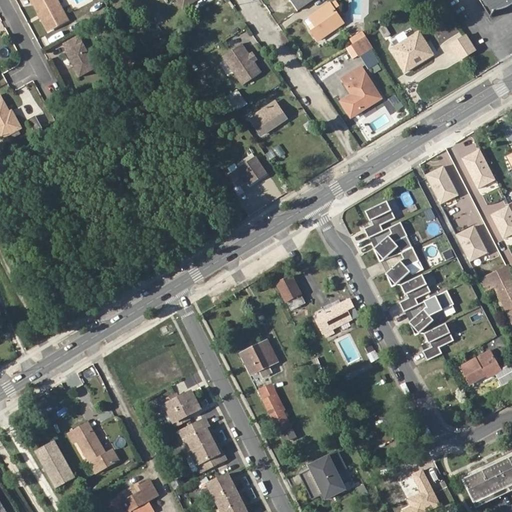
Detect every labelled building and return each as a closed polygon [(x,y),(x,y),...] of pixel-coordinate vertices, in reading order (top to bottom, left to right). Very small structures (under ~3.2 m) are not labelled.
[(31,0),(50,34),(69,23),(57,0),(31,0)] [(177,0),(175,2),(181,11),(197,0),(177,0)] [(285,0),(294,12),(312,0),(285,0)] [(511,0),(479,0),(490,17),(493,7),(498,7),(502,6),(504,5),(505,5),(508,3),(509,2),(511,1),(511,0)] [(309,31),(315,40),(340,23),(329,5),(311,17),(316,26),(309,31)] [(387,35),(381,25),(376,29),(382,38),(387,35)] [(429,52),(416,33),(389,50),(402,72),(419,61),(418,59),(429,52)] [(475,49),(465,34),(448,46),(458,60),(475,49)] [(369,47),(363,37),(351,45),(356,54),(369,47)] [(67,56),(72,65),(74,64),(77,69),(75,71),(81,81),(99,71),(82,40),(65,48),(69,54),(67,56)] [(250,61),(246,55),(239,44),(221,55),(240,84),(258,73),(250,61)] [(430,54),(429,52),(418,59),(419,61),(430,54)] [(367,68),(377,63),(372,54),(363,59),(367,68)] [(349,97),(339,104),(348,118),(359,111),(358,109),(368,102),(370,105),(379,99),(363,74),(359,77),(355,70),(339,81),(349,97)] [(0,142),(21,132),(15,121),(11,122),(8,116),(0,99),(0,142)] [(359,111),(359,113),(370,105),(368,102),(358,109),(359,111)] [(259,135),(283,118),(277,109),(275,106),(273,103),(252,117),(250,114),(246,116),(259,135)] [(277,109),(283,118),(284,118),(275,106),(277,109)] [(33,130),(40,128),(36,115),(29,117),(33,130)] [(481,150),(463,160),(478,190),(497,181),(481,150)] [(237,169),(245,180),(252,175),(255,180),(264,174),(253,158),(237,169)] [(444,166),(425,176),(441,207),(460,197),(444,166)] [(235,186),(245,180),(237,169),(228,175),(235,186)] [(252,175),(245,180),(248,184),(255,180),(252,175)] [(372,224),(363,229),(364,231),(367,238),(382,231),(379,225),(394,218),(386,201),(364,211),(369,221),(370,221),(372,224)] [(511,211),(510,207),(491,217),(507,248),(511,245),(511,211)] [(406,236),(400,222),(388,228),(390,233),(373,249),(382,260),(397,246),(393,242),(406,236)] [(474,227),(456,237),(471,268),(490,258),(474,227)] [(418,261),(411,247),(400,253),(402,258),(385,274),(395,285),(409,271),(405,267),(418,261)] [(511,264),(511,263),(510,264),(478,279),(485,292),(494,287),(511,324),(511,264)] [(423,273),(402,284),(402,285),(407,293),(408,293),(409,297),(401,301),(405,310),(420,303),(417,298),(432,290),(423,273)] [(276,283),(290,309),(303,303),(290,276),(276,283)] [(442,309),(435,295),(423,301),(426,306),(408,322),(418,333),(433,320),(429,315),(442,309)] [(322,334),(331,330),(356,317),(347,300),(313,318),(322,334)] [(449,321),(427,331),(427,332),(431,341),(432,341),(434,345),(425,349),(430,358),(445,351),(442,345),(457,338),(449,321)] [(322,334),(324,338),(333,333),(331,330),(322,334)] [(252,375),(277,361),(267,341),(241,354),(252,375)] [(370,362),(378,358),(374,348),(366,352),(370,362)] [(491,351),(477,359),(479,362),(493,354),(491,351)] [(479,362),(477,359),(461,368),(469,383),(485,375),(487,378),(495,373),(502,384),(511,377),(511,367),(510,364),(501,368),(493,354),(479,362)] [(180,395),(166,401),(179,426),(192,419),(190,416),(203,409),(195,392),(182,398),(180,395)] [(265,400),(273,414),(281,409),(273,395),(265,400)] [(212,425),(208,417),(183,430),(187,438),(190,436),(195,447),(197,450),(202,462),(200,463),(204,471),(229,458),(225,450),(222,452),(209,426),(212,425)] [(94,431),(88,422),(85,424),(90,433),(94,431)] [(90,433),(85,424),(69,434),(74,443),(78,440),(97,473),(119,460),(113,450),(107,454),(104,456),(102,452),(105,450),(94,431),(90,433)] [(225,450),(212,425),(209,426),(222,452),(225,450)] [(78,478),(57,441),(37,452),(58,489),(78,478)] [(348,468),(340,452),(312,466),(314,468),(302,475),(314,500),(323,495),(326,500),(348,489),(339,472),(348,468)] [(511,454),(461,479),(473,503),(511,483),(511,454)] [(423,470),(412,475),(421,492),(408,499),(412,508),(403,511),(430,511),(442,506),(423,470)] [(230,473),(211,483),(217,494),(218,497),(225,511),(249,511),(250,511),(246,503),(244,499),(241,494),(240,491),(238,487),(235,482),(230,473)] [(143,490),(115,506),(118,511),(132,511),(131,510),(159,495),(151,480),(140,486),(143,490)] [(511,483),(473,503),(474,508),(511,489),(511,483)]
